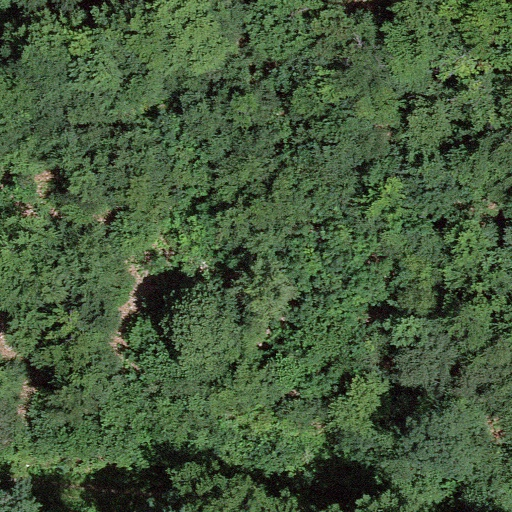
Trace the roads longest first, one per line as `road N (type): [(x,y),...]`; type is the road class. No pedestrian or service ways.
road 1 (track): [(233,511),(0,490)]
road 2 (track): [(0,26),(145,0)]
